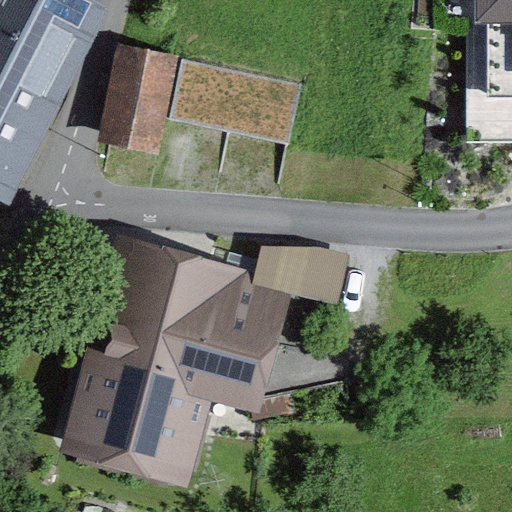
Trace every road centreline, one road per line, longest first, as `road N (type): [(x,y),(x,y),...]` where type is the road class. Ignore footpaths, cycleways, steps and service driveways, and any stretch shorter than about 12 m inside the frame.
road 1 (residential): [(64,180),(212,227),(457,239),(511,234)]
road 2 (residential): [(64,180),(118,0)]
